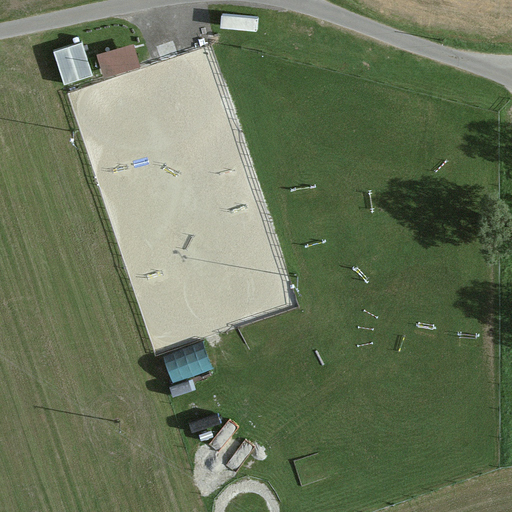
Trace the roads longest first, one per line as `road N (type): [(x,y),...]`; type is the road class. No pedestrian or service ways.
road 1 (unclassified): [(511,80),(271,0)]
road 2 (unclassified): [(159,0),(0,32)]
